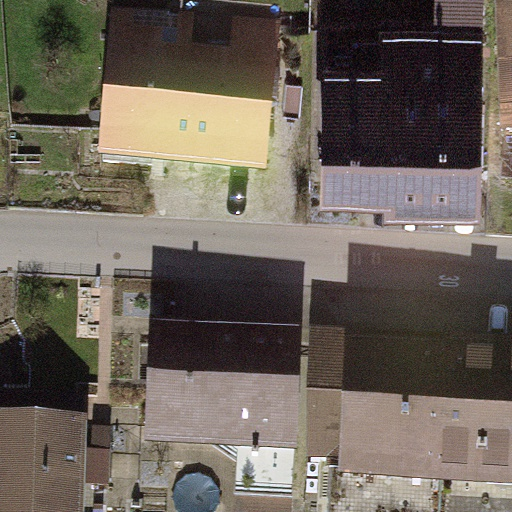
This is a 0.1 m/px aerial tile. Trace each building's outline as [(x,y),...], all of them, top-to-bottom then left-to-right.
[(278,28),(116,15),(104,162),(156,166),(157,150),(268,158),(278,28)] [(394,27),(394,65),(392,167),(478,168),(480,27),(394,27)] [(328,166),(392,167),(394,65),(329,64),(328,166)] [(293,511),(301,343),(155,337),(151,428),(242,432),(238,511),(293,511)] [(332,511),(442,511),(446,417),(449,361),(450,343),(317,337),(313,460),(334,460),(332,511)] [(511,363),(449,361),(446,417),(511,419),(511,363)] [(50,403),(0,401),(0,511),(79,511),(82,423),(50,422),(50,403)] [(511,511),(511,419),(446,417),(442,511),(511,511)] [(111,486),(111,455),(93,455),(93,485),(111,486)]
